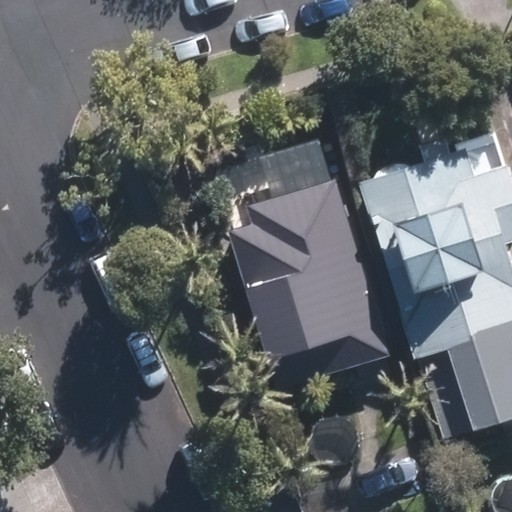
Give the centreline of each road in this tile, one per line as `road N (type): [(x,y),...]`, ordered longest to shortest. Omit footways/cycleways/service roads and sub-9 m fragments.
road 1 (residential): [(0,127),(173,511)]
road 2 (residential): [(162,0),(0,51)]
